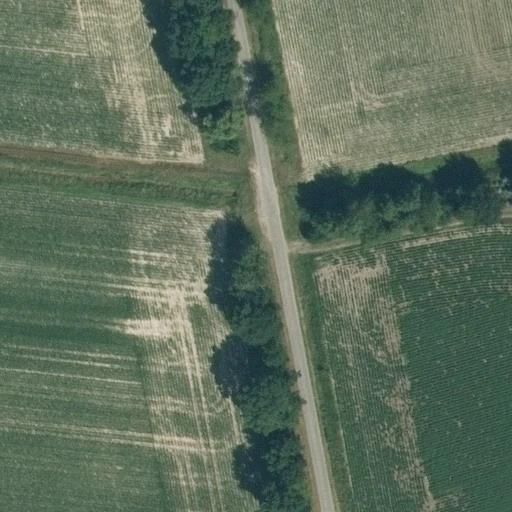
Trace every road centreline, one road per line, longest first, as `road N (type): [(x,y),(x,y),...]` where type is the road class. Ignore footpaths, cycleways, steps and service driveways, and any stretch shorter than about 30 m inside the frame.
road 1 (unclassified): [(229,0),(323,511)]
road 2 (track): [(276,253),(511,216)]
